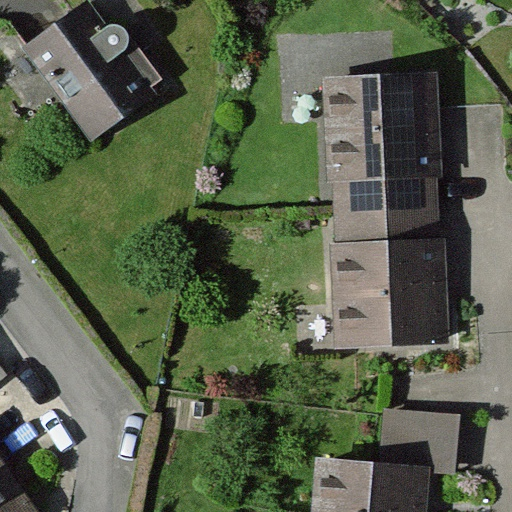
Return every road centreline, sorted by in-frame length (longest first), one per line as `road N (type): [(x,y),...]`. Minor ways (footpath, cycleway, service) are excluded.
road 1 (residential): [(474,140),(507,511)]
road 2 (residential): [(95,511),(107,415),(100,378),(0,240)]
